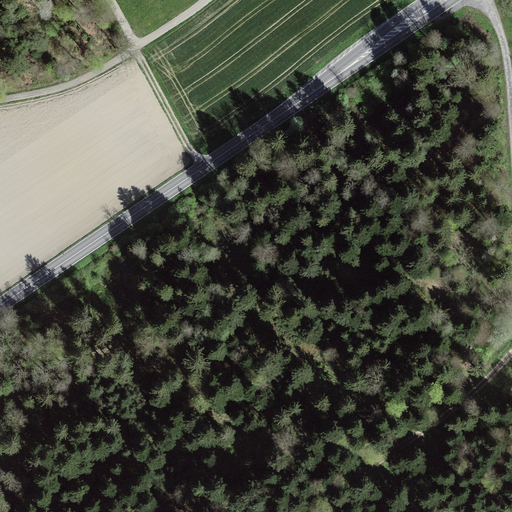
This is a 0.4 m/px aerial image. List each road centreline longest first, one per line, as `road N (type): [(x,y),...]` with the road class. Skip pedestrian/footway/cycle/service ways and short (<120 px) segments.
road 1 (secondary): [(0,308),(444,0)]
road 2 (track): [(308,511),(470,397),(511,351)]
road 3 (track): [(135,49),(80,79),(0,99)]
road 4 (track): [(135,49),(205,170)]
